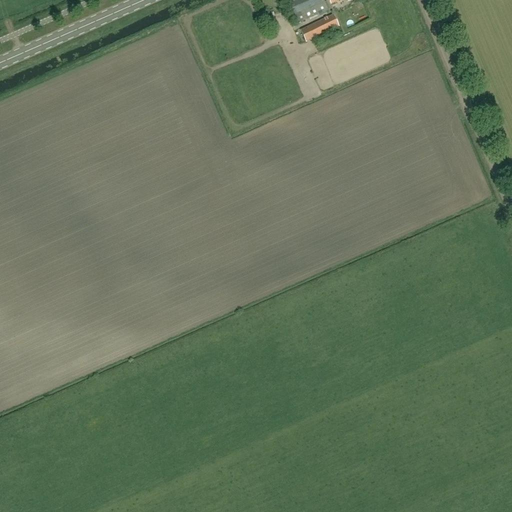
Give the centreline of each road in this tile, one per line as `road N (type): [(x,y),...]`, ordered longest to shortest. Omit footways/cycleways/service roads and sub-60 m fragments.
road 1 (unclassified): [(511,210),(424,0)]
road 2 (secondary): [(0,62),(144,0)]
